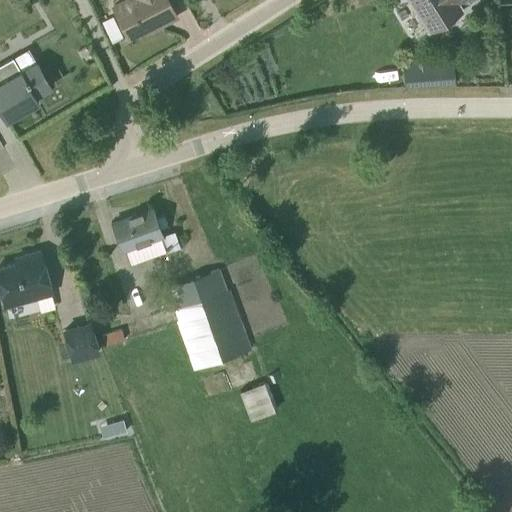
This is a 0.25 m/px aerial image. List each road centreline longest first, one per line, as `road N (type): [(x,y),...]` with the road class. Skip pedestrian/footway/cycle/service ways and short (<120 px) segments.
road 1 (unclassified): [(511,109),(297,118),(130,168)]
road 2 (residential): [(284,0),(139,91),(125,121),(130,168)]
road 3 (unclassified): [(130,168),(0,207)]
